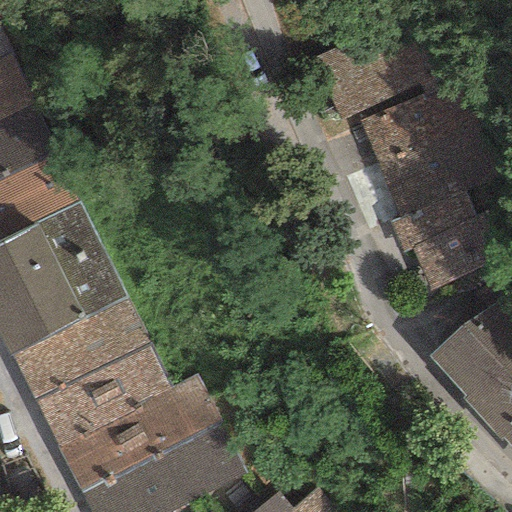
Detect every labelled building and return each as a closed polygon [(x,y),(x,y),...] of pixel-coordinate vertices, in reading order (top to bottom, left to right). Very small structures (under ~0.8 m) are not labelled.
[(311,58),(326,91),(434,42),(419,9),(311,58)] [(0,36),(0,59),(9,55),(0,36)] [(434,42),(326,91),(339,118),(417,82),(423,95),(453,82),(434,42)] [(9,55),(0,59),(0,122),(34,106),(9,55)] [(358,125),(378,169),(473,125),(453,82),(423,95),(358,125)] [(0,180),(55,154),(34,106),(0,122),(0,180)] [(497,177),(473,125),(378,169),(402,221),(463,193),(497,177)] [(0,180),(0,236),(76,200),(55,154),(0,180)] [(477,222),(463,193),(402,221),(389,227),(402,256),(410,252),(477,222)] [(125,301),(76,200),(0,236),(0,339),(9,359),(125,301)] [(487,217),(477,222),(410,252),(428,293),(506,257),(487,217)] [(511,308),(501,295),(431,357),(511,448),(511,308)] [(146,345),(125,301),(9,359),(33,403),(146,345)] [(170,392),(146,345),(33,403),(56,448),(170,392)] [(200,377),(170,392),(56,448),(79,495),(224,425),(200,377)] [(173,511),(249,475),(224,425),(79,495),(86,511),(173,511)] [(291,511),(276,492),(251,511),(291,511)]
